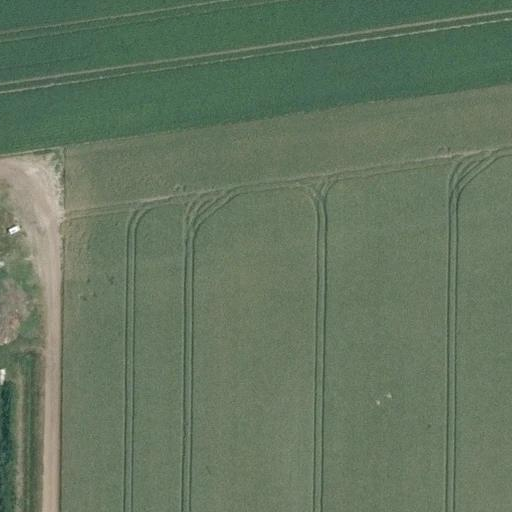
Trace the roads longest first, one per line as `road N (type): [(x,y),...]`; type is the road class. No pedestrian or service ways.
road 1 (track): [(511,317),(41,385),(8,379)]
road 2 (track): [(0,197),(10,198),(23,227),(19,362),(0,392)]
